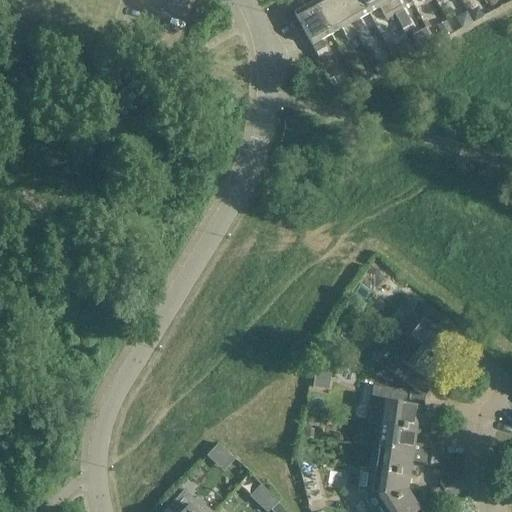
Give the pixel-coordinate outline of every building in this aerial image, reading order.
[(331,35),(311,0),(300,0),(305,9),(294,15),(318,58),(327,53),(321,41),(331,35)] [(311,0),(331,35),(341,30),(348,41),(356,37),(336,0),(311,0)] [(369,14),(360,0),(336,0),(356,37),(365,32),(359,20),(369,14)] [(360,0),(369,14),(379,9),(385,20),(394,16),(385,0),(360,0)] [(385,0),(394,16),(395,15),(402,11),(403,11),(396,0),(385,0)] [(475,10),(469,13),(474,22),(483,17),(480,12),(475,10)] [(402,11),(395,15),(402,28),(409,24),(402,11)] [(466,13),(456,18),(461,28),(471,23),(466,13)] [(449,27),(439,32),(443,39),(453,33),(449,27)] [(407,39),(394,46),(403,61),(415,54),(407,39)] [(385,61),(374,67),(378,75),(389,69),(385,61)] [(407,339),(411,342),(439,363),(440,363),(454,345),(434,330),(443,320),(424,305),(415,316),(421,321),(407,339)] [(439,363),(411,342),(398,360),(393,356),(384,368),(412,390),(412,391),(425,397),(432,388),(429,385),(443,366),(440,363),(439,363)] [(318,354),(312,387),(327,390),(332,359),(318,354)] [(379,402),(375,425),(415,431),(418,408),(423,409),(425,397),(412,391),(411,393),(400,391),(398,405),(379,402)] [(415,431),(375,425),(373,444),(365,443),(365,447),(412,454),(415,431)] [(302,429),(301,437),(312,438),(312,430),(302,429)] [(423,446),(422,455),(439,457),(441,448),(423,446)] [(412,454),(365,447),(364,451),(372,452),(369,471),(409,476),(412,454)] [(439,457),(422,455),(421,464),(438,467),(439,457)] [(379,496),(385,505),(407,492),(409,476),(369,471),(361,470),(361,474),(368,475),(366,494),(379,496)] [(460,481),(440,478),(439,485),(443,491),(460,481)] [(437,489),(422,499),(427,506),(442,497),(437,489)] [(194,511),(189,507),(195,501),(184,491),(167,509),(169,511),(194,511)] [(418,511),(419,511),(407,492),(385,505),(373,511),(418,511)]
